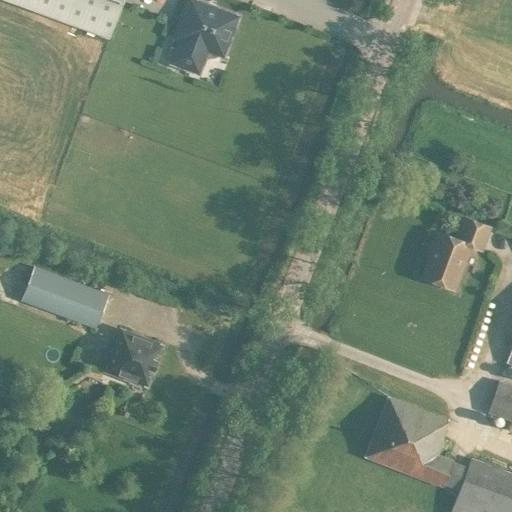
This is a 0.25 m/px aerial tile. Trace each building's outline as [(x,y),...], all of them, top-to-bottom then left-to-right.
[(13,0),(108,35),(121,0),(13,0)] [(180,36),(172,59),(197,69),(203,53),(207,54),(211,54),(216,53),(219,51),(221,51),(235,15),(195,0),(189,0),(176,34),(180,36)] [(479,246),(486,225),(462,216),(454,237),(434,230),(429,244),(432,245),(421,275),(453,287),(468,243),(479,246)] [(108,291),(33,263),(20,297),(95,325),(108,291)] [(0,351),(18,357),(33,308),(0,298),(0,351)] [(161,342),(120,326),(105,367),(146,383),(161,342)] [(511,417),(511,382),(500,379),(489,409),(511,417)] [(511,511),(511,471),(472,456),(469,465),(452,459),(452,458),(438,453),(445,435),(442,434),(449,417),(388,394),(365,454),(443,484),(444,482),(457,487),(448,511),(511,511)]
